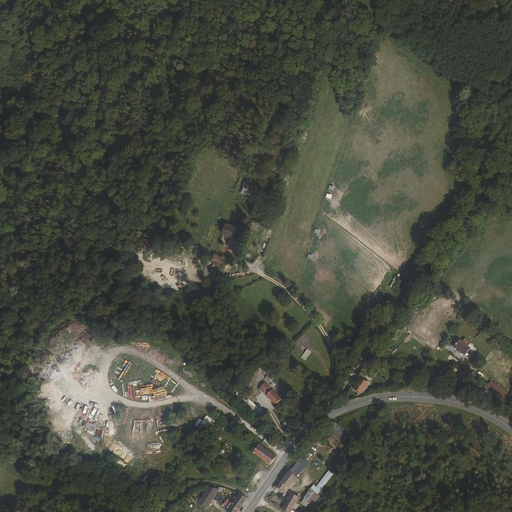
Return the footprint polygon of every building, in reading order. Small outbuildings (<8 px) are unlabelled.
[(244,181),(239,194),(245,196),(250,183),(244,181)] [(257,230),(260,222),(252,220),(249,228),(257,230)] [(238,231),(225,226),(222,236),(235,241),(238,231)] [(414,255),(418,250),(413,247),(410,252),(414,255)] [(210,255),(208,262),(209,263),(210,262),(220,266),(222,261),(210,255)] [(404,319),(395,332),(401,336),(410,324),(404,319)] [(470,350),(463,346),(459,352),(468,359),(472,352),(477,356),(480,353),(472,347),(470,350)] [(306,360),(311,351),(306,348),(301,357),(306,360)] [(360,379),(352,391),(359,395),(370,381),(367,378),(363,382),(360,379)] [(487,392),(510,409),(511,405),(511,399),(492,385),(487,392)] [(276,399),(262,388),(256,395),(270,406),(276,399)] [(242,397),(237,393),(231,400),(233,402),(235,400),(238,403),(242,397)] [(245,396),(240,402),(255,414),(260,408),(245,396)] [(205,428),(212,419),(206,415),(199,424),(205,428)] [(339,429),(331,440),(344,449),(351,439),(339,429)] [(222,442),(216,438),(212,444),(217,448),(222,442)] [(269,461),(252,449),(246,458),(253,463),(255,461),(265,468),(269,461)] [(303,458),(292,467),(297,473),(308,464),(303,458)] [(299,480),(287,472),(276,488),(287,492),(289,489),(291,490),(299,480)] [(303,499),(310,505),(312,506),(320,495),(319,494),(311,488),(303,499)] [(219,490),(207,489),(198,503),(208,508),(219,490)] [(281,510),(285,511),(294,511),(291,510),(293,508),(295,509),(297,505),(295,504),(299,498),(291,493),(286,502),(283,501),(281,505),(283,507),(281,510)] [(227,511),(237,511),(246,499),(238,494),(236,499),(233,499),(230,503),(232,504),(227,511)]
